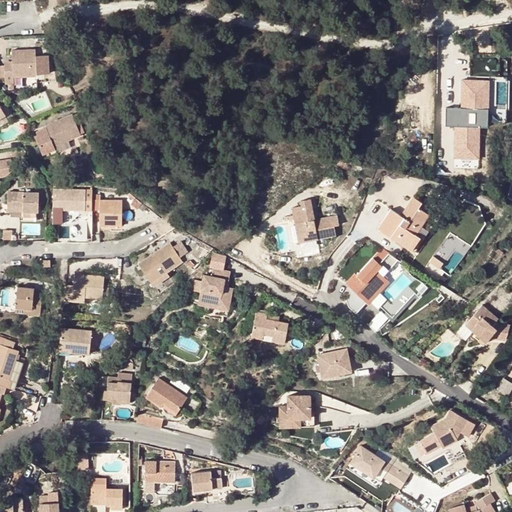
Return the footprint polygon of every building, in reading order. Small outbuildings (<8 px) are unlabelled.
[(14,49),(14,62),(6,63),(6,82),(14,82),(15,75),(37,75),(50,75),(50,56),(37,56),(37,49),(14,49)] [(430,91),(418,90),(417,106),(411,106),(410,131),(423,132),(423,125),(430,125),(430,120),(445,120),(445,94),(429,94),(430,91)] [(0,106),(0,128),(10,122),(0,106)] [(74,116),(48,127),(56,146),(69,140),(75,138),(82,135),(74,116)] [(75,153),(73,149),(69,140),(56,146),(61,159),(75,153)] [(86,190),(54,189),(54,207),(63,207),(63,210),(64,210),(86,210),(86,190)] [(40,192),(9,192),(9,210),(40,211),(40,192)] [(100,211),(101,200),(101,196),(93,195),(93,210),(100,211)] [(402,216),(391,209),(379,229),(393,238),(412,250),(430,223),(425,220),(429,213),(419,207),(422,202),(414,197),(402,216)] [(292,208),(298,243),(335,235),(334,226),(339,225),(337,215),(314,220),(309,199),(300,201),(301,206),(292,208)] [(101,200),(100,211),(100,226),(111,226),(111,223),(123,223),(123,201),(101,200)] [(54,210),(54,224),(64,224),(64,210),(63,210),(54,210)] [(432,225),(430,223),(412,250),(415,252),(432,225)] [(451,233),(446,240),(455,247),(460,240),(451,233)] [(151,283),(167,273),(183,262),(170,243),(139,264),(151,283)] [(442,268),(446,257),(434,252),(430,263),(442,268)] [(373,258),(349,286),(369,302),(371,300),(381,308),(403,282),(393,274),(389,279),(378,270),(382,265),(373,258)] [(212,275),(204,274),(199,300),(220,305),(221,298),(231,300),(233,288),(228,287),(224,286),(225,279),(229,280),(231,271),(214,268),(212,275)] [(169,276),(167,273),(151,283),(153,286),(169,276)] [(74,286),(66,285),(65,295),(73,296),(85,297),(104,298),(106,278),(74,275),(74,286)] [(20,287),(17,307),(34,309),(35,309),(36,294),(37,289),(20,287)] [(35,309),(34,309),(34,313),(43,314),(45,295),(36,294),(35,309)] [(199,300),(198,304),(229,309),(231,300),(221,298),(220,305),(199,300)] [(482,304),(465,324),(472,330),(480,337),(485,341),(490,335),(507,342),(509,327),(499,323),(496,320),(498,318),(482,304)] [(252,337),(264,339),(265,335),(274,337),(273,341),(285,344),(289,323),(268,319),(268,315),(257,312),(252,337)] [(93,332),(62,329),(60,348),(72,349),(71,352),(90,354),(93,332)] [(6,341),(5,346),(15,349),(17,344),(6,341)] [(11,381),(17,362),(20,351),(15,349),(5,346),(0,344),(0,384),(8,388),(13,389),(15,383),(11,381)] [(344,350),(315,358),(321,380),(350,373),(344,350)] [(24,364),(17,362),(11,381),(15,383),(18,384),(24,364)] [(104,390),(103,399),(112,400),(116,401),(116,398),(129,399),(131,383),(118,381),(118,378),(108,377),(106,390),(104,390)] [(511,388),(511,381),(505,377),(498,388),(509,394),(511,388)] [(188,396),(159,378),(147,396),(162,406),(165,403),(178,412),(188,396)] [(8,388),(0,384),(0,391),(3,393),(6,394),(8,388)] [(104,390),(95,389),(94,401),(102,402),(103,399),(104,390)] [(288,409),(279,409),(280,430),(315,429),(314,408),(310,409),(309,401),(309,398),(287,399),(288,409)] [(176,415),(178,412),(165,403),(162,406),(176,415)] [(432,427),(442,448),(458,440),(456,436),(459,435),(468,420),(451,410),(446,419),(432,427)] [(138,413),(136,423),(147,425),(161,428),(163,419),(138,413)] [(462,446),(458,440),(442,448),(451,464),(462,459),(467,457),(466,453),(462,446)] [(408,476),(361,446),(351,461),(373,476),(379,467),(386,471),(383,476),(401,488),(408,476)] [(146,461),(146,481),(156,481),(156,492),(156,493),(157,494),(158,495),(170,495),(171,495),(172,494),(174,493),(175,492),(175,491),(176,489),(176,481),(176,462),(170,462),(170,465),(165,465),(165,462),(146,461)] [(222,501),(228,500),(226,487),(222,487),(222,478),(212,479),(212,472),(192,473),(194,495),(206,494),(207,503),(222,501)] [(106,478),(92,478),(92,488),(91,503),(111,504),(111,510),(112,509),(111,511),(122,511),(122,510),(123,489),(105,488),(106,478)] [(156,481),(146,481),(145,490),(145,492),(156,492),(156,481)] [(473,511),(467,511),(467,509),(466,505),(449,509),(449,511),(496,511),(491,503),(495,501),(490,494),(475,503),(476,507),(477,511),(473,511)] [(47,511),(47,496),(39,496),(40,511),(47,511)] [(49,496),(47,496),(47,511),(59,511),(59,502),(49,503),(49,496)] [(18,511),(18,497),(2,498),(2,511),(18,511)]
